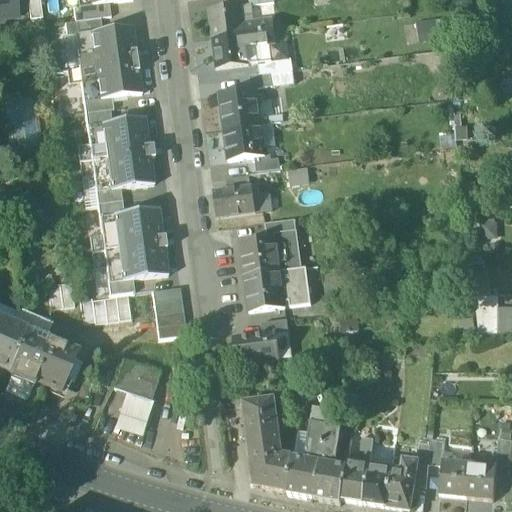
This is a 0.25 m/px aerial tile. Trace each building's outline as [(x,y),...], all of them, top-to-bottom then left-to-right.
[(0,0),(0,23),(18,21),(15,0),(0,0)] [(131,0),(81,0),(83,11),(108,8),(132,4),(131,0)] [(247,0),(248,9),(273,6),(272,0),(247,0)] [(83,11),(73,12),(74,26),(110,21),(108,8),(83,11)] [(241,9),(209,13),(213,43),(245,39),(243,27),(241,9)] [(273,23),(243,27),(245,39),(274,35),(273,23)] [(66,39),(101,35),(100,25),(65,29),(66,39)] [(75,39),(79,73),(137,65),(132,31),(101,35),(75,39)] [(274,35),(245,39),(246,51),(270,48),(276,47),(275,35),(274,35)] [(245,39),(213,43),(217,73),(249,69),(249,68),(247,51),(246,51),(245,39)] [(270,48),(247,51),(249,68),(258,67),(272,65),(270,48)] [(447,55),(438,56),(439,72),(449,71),(447,55)] [(291,62),(272,65),(258,67),(260,80),(293,76),(291,62)] [(141,100),(137,65),(79,73),(84,108),(110,104),(141,100)] [(460,76),(460,67),(450,67),(450,77),(460,76)] [(260,80),(250,81),(251,95),(256,94),(294,89),(293,76),(260,80)] [(34,80),(1,84),(9,156),(43,152),(34,80)] [(251,95),(220,99),(225,134),(261,130),(256,94),(251,95)] [(111,116),(110,104),(84,108),(86,120),(111,116)] [(111,116),(86,120),(87,132),(113,129),(111,116)] [(90,159),(91,164),(149,156),(145,124),(113,129),(86,133),(90,159)] [(261,130),(225,134),(229,166),(255,163),(265,161),(261,130)] [(154,190),(149,156),(91,164),(96,198),(119,195),(154,190)] [(83,200),(96,198),(91,164),(90,159),(78,161),(83,200)] [(265,161),(255,163),(257,180),(279,177),(278,165),(266,166),(265,161)] [(250,181),(227,184),(228,195),(251,192),(250,181)] [(228,195),(214,197),(217,224),(256,219),(253,192),(251,192),(228,195)] [(119,195),(96,198),(97,210),(121,207),(119,195)] [(98,224),(123,220),(121,207),(97,210),(96,210),(98,224)] [(168,281),(159,215),(123,220),(98,224),(107,289),(132,285),(168,281)] [(479,240),(496,242),(498,221),(481,220),(479,240)] [(295,224),(266,228),(268,244),(274,243),(273,238),(296,235),(295,224)] [(296,235),(273,238),(274,243),(276,243),(280,276),(281,276),(301,273),(296,235)] [(268,244),(240,247),(245,281),(280,276),(276,243),(274,243),(268,244)] [(301,273),(281,276),(285,307),(289,307),(290,312),(311,310),(307,273),(302,274),(302,273),(301,273)] [(280,276),(245,281),(244,281),(250,318),(286,313),(285,307),(281,276),(280,276)] [(132,285),(107,289),(109,302),(134,298),(132,285)] [(51,312),(74,309),(71,287),(48,290),(51,312)] [(178,293),(152,296),(154,309),(180,305),(178,293)] [(511,310),(497,311),(497,298),(474,299),(478,337),(511,337),(511,310)] [(97,328),(131,324),(128,299),(94,304),(97,325),(97,328)] [(83,327),(97,325),(94,304),(80,306),(83,327)] [(180,305),(154,309),(155,322),(182,318),(180,305)] [(182,318),(155,322),(157,334),(184,330),(182,318)] [(25,332),(0,321),(0,372),(7,376),(25,332)] [(286,325),(261,329),(263,339),(276,337),(276,339),(288,337),(286,325)] [(184,330),(157,334),(159,347),(186,343),(184,330)] [(78,354),(25,332),(7,376),(32,386),(59,398),(78,354)] [(262,339),(233,343),(237,370),(253,368),(253,369),(264,367),(264,366),(280,364),(276,339),(276,337),(263,339),(262,339)] [(161,376),(122,364),(113,392),(151,405),(161,376)] [(32,386),(7,376),(0,393),(0,394),(24,405),(32,386)] [(273,388),(242,392),(244,407),(274,402),(273,388)] [(134,442),(147,406),(120,397),(107,432),(134,442)] [(274,402),(244,407),(255,490),(287,496),(292,461),(295,445),(279,442),(274,402)] [(328,416),(313,413),(311,425),(325,429),(328,416)] [(343,419),(328,416),(325,429),(341,432),(343,419)] [(325,429),(311,425),(309,435),(306,455),(309,460),(309,464),(319,466),(325,429)] [(341,432),(325,429),(319,466),(330,468),(330,463),(332,464),(336,461),(341,432)] [(309,435),(296,433),(295,445),(292,461),(309,464),(309,460),(306,455),(309,435)] [(373,441),(362,439),(358,467),(369,468),(373,441)] [(444,443),(430,442),(429,447),(427,467),(442,468),(443,464),(444,443)] [(511,443),(498,442),(496,466),(509,467),(511,443)] [(429,447),(419,446),(416,464),(417,464),(417,466),(427,467),(429,447)] [(309,464),(292,461),(287,496),(286,498),(313,503),(319,466),(309,464)] [(401,473),(391,472),(385,511),(391,511),(410,511),(414,489),(417,466),(417,464),(416,464),(402,462),(401,473)] [(470,467),(443,464),(442,468),(440,499),(466,501),(470,467)] [(358,467),(346,465),(345,471),(340,504),(363,508),(369,468),(358,467)] [(330,468),(319,466),(313,503),(339,508),(340,504),(345,471),(330,468)] [(427,467),(417,466),(414,489),(425,491),(427,467)] [(496,470),(470,467),(466,501),(493,504),(496,470)] [(369,468),(363,508),(385,511),(391,472),(369,468)]
